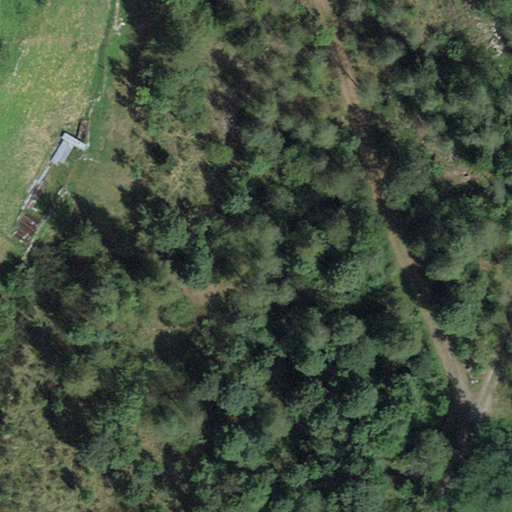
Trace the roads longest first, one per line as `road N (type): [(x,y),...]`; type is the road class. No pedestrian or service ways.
road 1 (track): [(476,420),(384,205),(325,0)]
road 2 (track): [(440,511),(511,322)]
